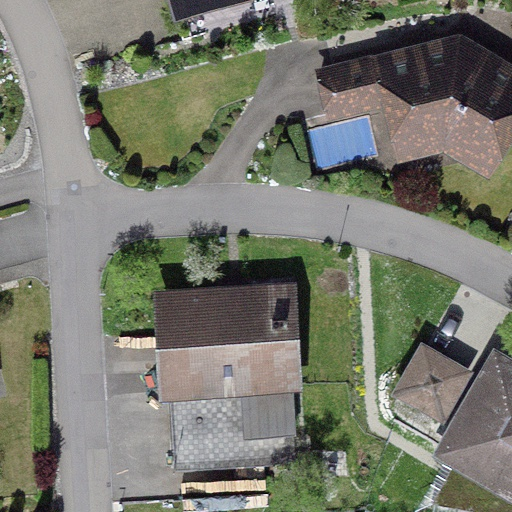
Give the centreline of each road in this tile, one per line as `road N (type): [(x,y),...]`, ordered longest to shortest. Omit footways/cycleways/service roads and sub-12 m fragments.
road 1 (residential): [(68,216),(236,209),(392,229),(511,282)]
road 2 (residential): [(87,511),(68,216)]
road 3 (residential): [(68,216),(51,81),(18,0)]
